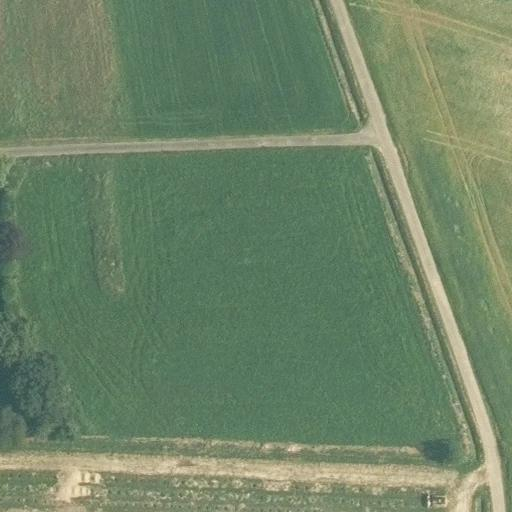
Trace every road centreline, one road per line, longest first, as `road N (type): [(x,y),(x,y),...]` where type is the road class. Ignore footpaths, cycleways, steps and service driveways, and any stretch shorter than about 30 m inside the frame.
road 1 (track): [(496,511),(491,454),(397,141),(339,0)]
road 2 (track): [(397,141),(0,155)]
